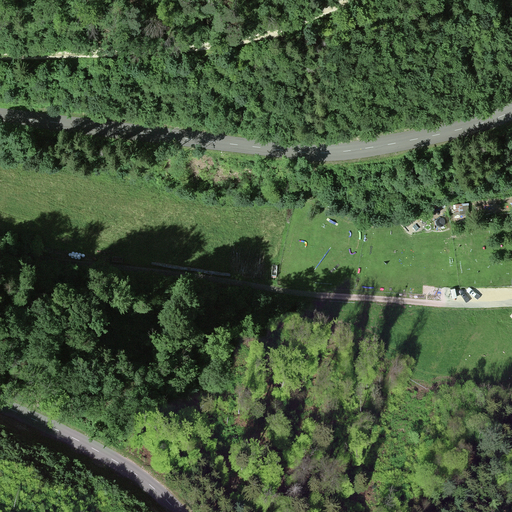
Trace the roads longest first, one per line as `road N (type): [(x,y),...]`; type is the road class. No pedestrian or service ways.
road 1 (tertiary): [(511,114),(408,142),(305,154),(0,112)]
road 2 (unclassified): [(0,251),(318,296),(511,302)]
road 3 (track): [(345,0),(218,45),(0,55)]
road 4 (tertiary): [(0,404),(136,473),(183,511)]
